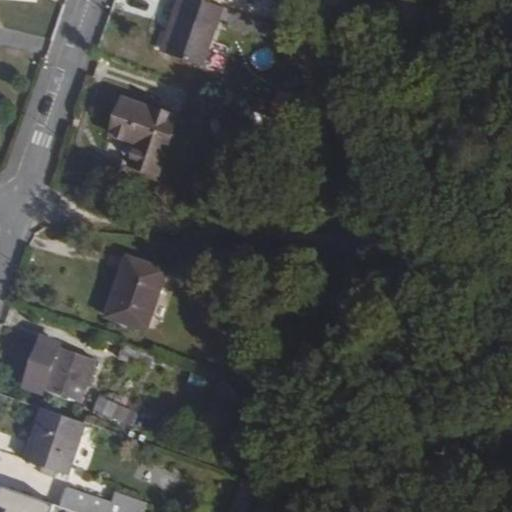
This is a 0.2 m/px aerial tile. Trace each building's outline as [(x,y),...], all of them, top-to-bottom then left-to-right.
[(177,0),(159,51),(165,53),(183,0),(177,0)] [(204,0),(183,0),(165,53),(204,67),(224,7),(204,0)] [(426,0),(406,0),(383,64),(402,71),(403,70),(426,0)] [(228,9),(222,26),(252,36),(258,20),(228,9)] [(124,99),(111,136),(137,145),(131,165),(159,175),(178,118),(124,99)] [(127,256),(106,317),(147,331),(169,271),(127,256)] [(58,348),(43,342),(29,382),(80,400),(88,377),(91,378),(97,361),(58,348)] [(124,344),(118,360),(149,370),(155,355),(124,344)] [(49,389),(29,382),(26,392),(45,399),(49,389)] [(100,395),(93,410),(132,427),(138,413),(100,395)] [(44,409),(26,461),(68,476),(87,424),(44,409)] [(248,511),(258,483),(243,478),(231,511),(248,511)] [(67,488),(61,507),(75,511),(145,511),(149,503),(116,492),(112,502),(67,488)] [(31,511),(0,501),(0,511),(31,511)]
